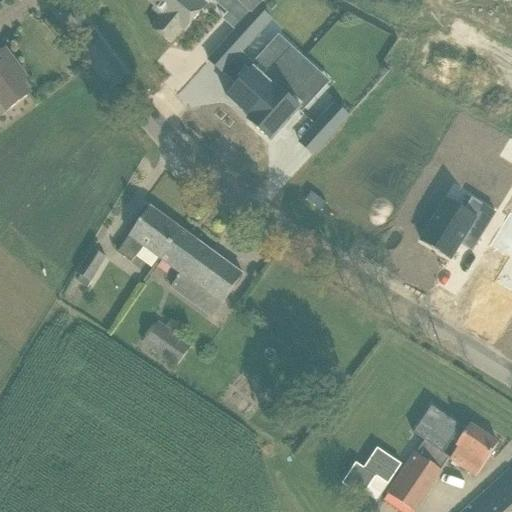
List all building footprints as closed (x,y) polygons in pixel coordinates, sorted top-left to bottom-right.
[(152,28),(170,44),(182,29),(184,31),(206,5),(199,0),(146,0),(163,14),(152,28)] [(235,0),(251,14),(257,8),(264,0),(235,0)] [(436,1),(434,9),(446,12),(448,4),(436,1)] [(235,32),(223,45),(224,46),(237,56),(241,52),(257,35),(244,23),(235,32)] [(237,87),(226,99),(248,119),(247,121),(304,59),(290,47),(262,78),(253,69),(237,87)] [(0,116),(6,112),(30,94),(21,82),(27,78),(5,49),(0,52),(0,116)] [(304,59),(247,121),(270,141),(298,111),(299,110),(290,101),(317,71),(304,59)] [(334,105),(314,127),(326,138),(327,139),(347,117),(334,105)] [(419,131),(394,172),(414,184),(439,144),(419,131)] [(343,156),(326,183),(353,201),(354,199),(371,210),(387,185),(368,174),(369,173),(343,156)] [(446,201),(420,242),(450,260),(460,245),(471,252),(495,214),(472,200),(464,212),(446,201)] [(142,247),(180,274),(170,287),(212,318),(243,275),(150,208),(117,253),(131,263),(142,247)] [(511,250),(508,248),(489,278),(507,289),(506,290),(511,293),(511,250)] [(72,282),(87,290),(104,258),(90,249),(72,282)] [(157,322),(141,344),(175,369),(191,347),(157,322)] [(458,447),(452,456),(463,468),(476,476),(498,444),(470,425),(461,438),(456,435),(461,427),(431,407),(421,422),(435,431),(427,443),(443,454),(451,442),(456,445),(456,446),(458,447)] [(383,501),(399,511),(411,511),(449,458),(443,454),(427,443),(424,441),(383,501)] [(355,462),(340,483),(361,496),(375,475),(386,483),(399,463),(376,448),(363,468),(355,462)] [(511,511),(511,479),(475,511),(511,511)]
